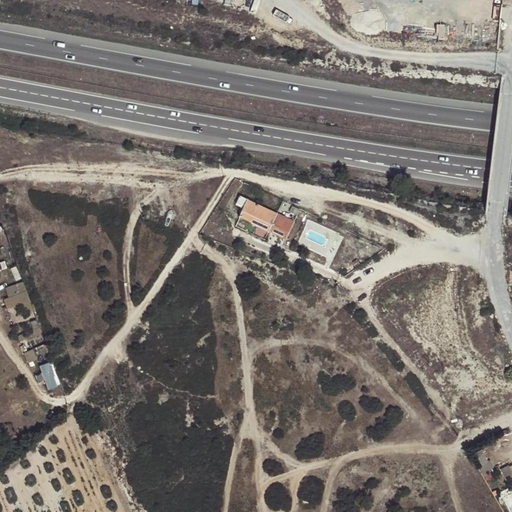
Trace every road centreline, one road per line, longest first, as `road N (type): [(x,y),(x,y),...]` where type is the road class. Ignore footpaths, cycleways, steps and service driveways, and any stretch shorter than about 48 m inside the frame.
road 1 (motorway): [(511,122),(0,41)]
road 2 (motorway): [(164,117),(511,182)]
road 3 (motorway): [(164,117),(511,168)]
road 4 (track): [(0,461),(71,404),(126,320),(124,242),(151,192),(167,182)]
road 5 (track): [(260,484),(235,287),(226,266),(190,233),(231,172)]
road 6 (track): [(511,421),(447,450),(334,462),(260,484),(262,511)]
road 7 (motorway): [(0,86),(164,117)]
road 8 (residential): [(511,72),(495,225)]
